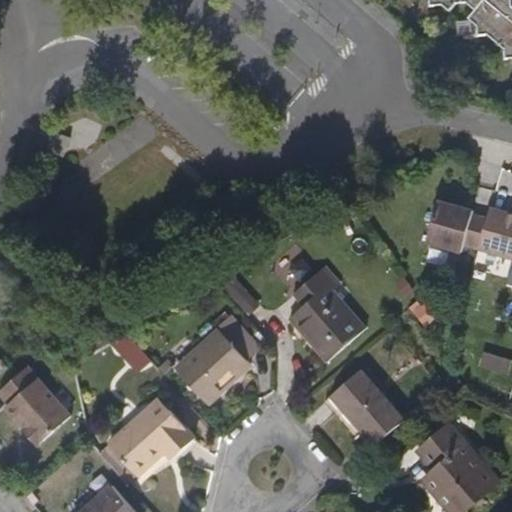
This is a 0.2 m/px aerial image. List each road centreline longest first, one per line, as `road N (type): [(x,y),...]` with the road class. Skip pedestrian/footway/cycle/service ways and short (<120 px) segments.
road 1 (residential): [(37,45),(113,61),(232,169),(287,168),(364,95)]
road 2 (residential): [(364,95),(511,135)]
road 3 (residential): [(364,95),(377,41),(327,0)]
